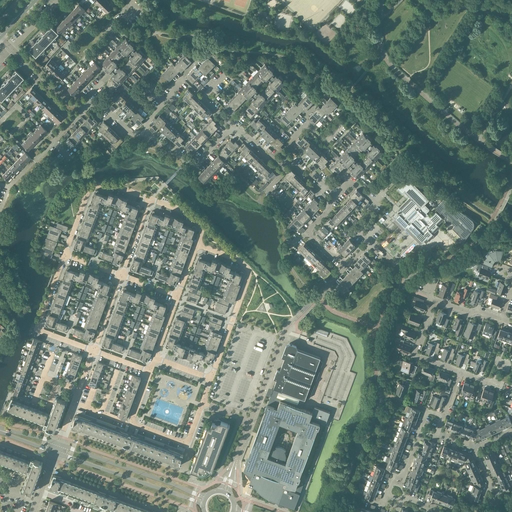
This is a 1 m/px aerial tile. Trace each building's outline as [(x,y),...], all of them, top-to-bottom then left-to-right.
[(104,0),(99,5),(103,9),(109,3),(106,0),(104,0)] [(109,3),(103,9),(107,13),(113,7),(109,3)] [(79,5),(75,9),(81,15),(83,13),(86,15),(87,13),(85,11),(79,5)] [(75,9),(71,13),(80,21),(82,19),(79,17),(81,15),(75,9)] [(71,13),(68,17),(74,23),(76,20),(78,23),(80,21),(71,13)] [(74,23),(68,17),(64,20),(72,29),(74,27),(72,25),(74,23)] [(72,29),(64,20),(60,24),(66,30),(68,28),(71,31),(72,29)] [(66,30),(60,24),(56,28),(62,34),(65,37),(67,35),(64,33),(66,30)] [(40,38),(48,46),(59,34),(51,26),(46,31),(44,29),(42,31),(44,33),(40,38)] [(36,57),(48,46),(40,38),(35,42),(33,40),(31,42),(33,45),(28,49),(36,57)] [(121,51),(125,55),(126,53),(128,55),(130,53),(131,54),(131,55),(130,57),(132,58),(130,60),(133,63),(135,61),(139,65),(146,58),(142,55),(144,53),(140,49),(139,51),(137,49),(135,51),(134,50),(133,49),(135,48),(133,46),(135,44),(131,41),(130,42),(126,39),(119,46),(123,50),(121,51)] [(48,56),(50,58),(60,47),(58,45),(48,56)] [(114,51),(121,58),(125,55),(121,51),(123,50),(119,46),(114,51)] [(114,51),(109,56),(113,60),(115,58),(118,62),(121,58),(114,51)] [(208,58),(215,65),(220,59),(213,52),(208,58)] [(184,55),(181,58),(188,65),(192,62),(190,60),(187,57),(184,55)] [(118,79),(122,83),(129,76),(125,72),(127,70),(124,67),(122,68),(120,67),(118,68),(117,67),(118,65),(116,63),(118,62),(115,58),(113,60),(109,56),(102,63),(106,67),(104,69),(108,72),(109,70),(111,72),(113,70),(114,71),(115,72),(113,74),(115,76),(113,77),(117,80),(118,79)] [(181,58),(177,62),(185,69),(188,65),(181,58)] [(215,65),(208,58),(205,61),(202,58),(198,62),(201,65),(198,68),(203,74),(205,75),(215,65)] [(55,63),(51,59),(45,65),(49,69),(55,63)] [(130,60),(127,63),(134,71),(139,65),(135,61),(133,63),(130,60)] [(94,62),(90,66),(97,72),(100,68),(94,62)] [(177,62),(174,65),(180,70),(180,71),(181,72),(185,69),(177,62)] [(59,67),(55,63),(49,69),(53,73),(59,67)] [(123,67),(124,67),(127,70),(125,72),(129,76),(134,71),(127,63),(123,67)] [(162,74),(170,81),(173,78),(175,80),(179,76),(177,73),(180,71),(180,70),(174,65),(173,63),(162,74)] [(271,84),(269,85),(273,89),(274,87),(278,91),(285,84),(281,80),(283,78),(280,75),(278,77),(276,75),(274,77),(273,76),(273,75),(274,73),(272,71),(274,70),(268,64),(266,65),(265,64),(258,71),(262,75),(261,77),(264,80),(265,78),(267,80),(269,79),(271,80),(269,82),(271,84)] [(90,66),(87,70),(93,76),(97,72),(90,66)] [(196,66),(193,70),(200,77),(203,74),(198,68),(196,66)] [(63,71),(59,67),(53,73),(56,77),(63,71)] [(24,78),(15,70),(11,75),(8,73),(6,75),(9,77),(4,82),(12,90),(24,78)] [(87,70),(83,74),(89,80),(93,76),(87,70)] [(193,70),(190,73),(197,80),(200,77),(193,70)] [(67,74),(63,71),(56,77),(60,81),(67,74)] [(258,71),(253,76),(261,83),(264,80),(261,77),(262,75),(258,71)] [(190,73),(186,77),(193,84),(197,80),(190,73)] [(83,74),(79,78),(85,84),(89,80),(83,74)] [(170,81),(162,74),(157,79),(155,77),(154,79),(158,83),(159,81),(165,86),(170,81)] [(253,76),(248,81),(252,85),(254,84),(257,87),(261,83),(253,76)] [(113,77),(110,81),(117,88),(122,83),(118,79),(117,80),(113,77)] [(85,84),(79,78),(75,81),(82,88),(85,84)] [(82,88),(75,81),(72,85),(78,91),(82,88)] [(117,88),(110,81),(107,84),(110,87),(108,89),(112,93),(117,88)] [(254,101),(253,103),(256,106),(258,104),(262,108),(268,101),(264,97),(266,96),(263,92),(261,94),(259,92),(258,94),(257,93),(256,92),(258,90),(256,88),(257,87),(254,84),(252,85),(248,81),(242,88),(246,92),(244,94),(247,97),(249,96),(251,98),(252,96),(253,97),(254,97),(252,99),(254,101)] [(12,90),(4,82),(0,86),(0,100),(1,102),(12,90)] [(78,91),(72,85),(68,89),(74,95),(78,91)] [(266,89),(273,96),(278,91),(274,87),(273,89),(269,85),(266,89)] [(32,88),(26,94),(24,96),(27,100),(30,98),(36,91),(32,88)] [(242,88),(237,94),(244,101),(247,97),(244,94),(246,92),(242,88)] [(186,102),(194,95),(188,89),(185,93),(187,94),(183,98),(186,102)] [(264,97),(268,101),(273,96),(266,89),(263,92),(266,96),(264,97)] [(13,100),(15,103),(25,92),(23,90),(13,100)] [(33,101),(40,95),(36,91),(30,98),(28,100),(31,103),(33,101)] [(117,104),(124,97),(121,93),(117,97),(115,95),(112,99),(117,104)] [(237,94),(232,99),(236,103),(237,101),(241,104),(244,101),(237,94)] [(33,101),(37,105),(43,99),(40,95),(33,101)] [(194,95),(186,102),(190,105),(197,98),(194,95)] [(309,97),(307,95),(303,98),(311,105),(314,102),(309,97)] [(117,104),(122,109),(125,106),(124,104),(128,100),(124,97),(117,104)] [(197,98),(190,105),(193,108),(200,101),(197,98)] [(303,98),(300,102),(307,109),(311,105),(303,98)] [(336,103),(334,101),(331,98),(327,101),(325,98),(321,103),(323,105),(321,108),(320,108),(326,114),(327,115),(338,105),(336,103)] [(37,105),(41,109),(47,103),(43,99),(37,105)] [(232,99),(228,102),(236,109),(241,104),(237,101),(236,103),(232,99)] [(122,120),(128,114),(129,116),(132,112),(134,114),(138,110),(128,100),(124,104),(125,106),(122,109),(124,110),(119,116),(122,120)] [(193,108),(197,112),(204,105),(200,101),(193,108)] [(236,109),(228,102),(225,106),(226,107),(224,109),(230,115),(236,109)] [(300,102),(297,105),(302,111),(304,113),(307,109),(300,102)] [(41,109),(45,113),(51,107),(47,103),(41,109)] [(256,106),(253,103),(249,106),(257,113),(262,108),(258,104),(256,106)] [(295,103),(290,109),(285,114),(292,121),(295,118),(298,121),(302,116),(299,114),(302,111),(297,105),(295,103)] [(197,112),(200,115),(207,108),(204,105),(197,112)] [(257,113),(249,106),(246,110),(249,113),(248,115),(252,119),(257,113)] [(319,106),(315,110),(323,117),(326,114),(320,108),(321,108),(319,106)] [(45,113),(49,117),(55,110),(51,107),(45,113)] [(207,108),(200,115),(204,119),(206,117),(208,115),(209,117),(210,116),(213,113),(207,108)] [(55,110),(49,117),(47,118),(51,122),(53,120),(59,114),(55,110)] [(129,116),(134,121),(141,113),(138,110),(134,114),(132,112),(129,116)] [(315,110),(312,113),(319,121),(323,117),(315,110)] [(141,113),(134,121),(140,126),(143,122),(141,121),(145,117),(141,113)] [(308,117),(310,119),(313,122),(316,124),(319,121),(312,113),(308,117)] [(53,120),(57,124),(63,118),(59,114),(53,120)] [(280,119),(282,121),(287,126),(292,121),(285,114),(280,119)] [(151,120),(157,125),(164,118),(160,115),(157,119),(155,117),(151,120)] [(89,117),(86,120),(93,128),(98,122),(94,118),(93,120),(89,117)] [(157,125),(162,130),(165,127),(163,125),(167,121),(164,118),(157,125)] [(212,119),(207,124),(214,131),(218,128),(215,124),(216,123),(212,119)] [(251,124),(256,129),(264,122),(260,119),(258,121),(256,122),(254,121),(251,124)] [(86,120),(82,124),(86,127),(84,129),(88,133),(93,128),(86,120)] [(162,141),(167,136),(169,137),(172,134),(174,136),(178,131),(167,121),(163,125),(165,127),(162,130),(164,132),(158,137),(162,141)] [(109,127),(104,122),(101,125),(102,127),(101,128),(99,131),(102,134),(109,127)] [(256,129),(262,134),(265,131),(263,129),(267,125),(264,122),(256,129)] [(82,124),(77,129),(85,136),(88,133),(84,129),(86,127),(82,124)] [(207,124),(202,129),(206,133),(208,132),(211,135),(214,131),(207,124)] [(41,125),(37,129),(43,135),(47,131),(41,125)] [(262,145),(267,140),(269,141),(272,138),(273,140),(277,135),(267,125),(263,129),(265,131),(262,134),(263,136),(258,141),(262,145)] [(102,134),(106,137),(113,130),(109,127),(102,134)] [(37,129),(33,133),(39,139),(43,135),(37,129)] [(77,129),(72,134),(76,137),(77,136),(82,140),(85,136),(77,129)] [(202,129),(199,133),(206,140),(211,135),(208,132),(206,133),(202,129)] [(106,137),(109,141),(116,134),(116,133),(113,130),(106,137)] [(33,133),(31,131),(27,135),(29,137),(35,143),(39,139),(33,133)] [(169,137),(174,142),(181,135),(178,131),(174,136),(172,134),(169,137)] [(116,133),(116,134),(109,141),(113,144),(120,137),(116,133)] [(199,133),(195,136),(199,140),(198,142),(201,145),(206,140),(199,133)] [(367,151),(369,153),(367,154),(371,158),(372,156),(376,160),(383,153),(379,149),(381,147),(378,144),(376,146),(374,144),(372,145),(371,145),(371,144),(372,142),(370,140),(372,138),(369,135),(367,137),(363,133),(356,140),(360,144),(359,146),(362,149),(363,147),(365,149),(367,148),(368,148),(369,149),(367,151)] [(72,134),(69,138),(76,145),(82,140),(77,136),(76,137),(72,134)] [(181,142),(183,140),(185,138),(181,135),(174,142),(179,147),(182,144),(183,144),(181,142)] [(269,141),(274,146),(281,139),(277,135),(273,140),(272,138),(269,141)] [(67,146),(71,150),(76,145),(69,138),(68,136),(66,138),(67,139),(66,141),(69,144),(67,146)] [(195,136),(190,141),(198,148),(201,145),(198,142),(199,140),(195,136)] [(299,138),(296,141),(301,147),(308,139),(304,136),(301,140),(299,138)] [(29,137),(25,141),(32,147),(35,143),(29,137)] [(120,137),(113,144),(116,148),(119,144),(121,142),(123,140),(120,137)] [(281,139),(274,146),(279,151),(282,148),(281,146),(284,142),(281,139)] [(301,147),(306,152),(309,148),(308,147),(312,143),(308,139),(301,147)] [(231,140),(227,144),(234,151),(240,145),(236,141),(234,143),(231,140)] [(360,144),(356,140),(351,145),(358,152),(362,149),(359,146),(360,144)] [(32,147),(25,141),(22,145),(28,151),(32,147)] [(198,148),(190,141),(185,147),(189,151),(191,149),(194,152),(198,148)] [(306,162),(311,157),(313,158),(316,155),(318,157),(322,153),(312,143),(308,147),(309,148),(306,152),(308,153),(303,159),(306,162)] [(227,144),(224,147),(227,150),(225,152),(229,156),(234,151),(227,144)] [(240,154),(244,157),(251,150),(245,145),(242,148),(244,150),(242,152),(240,154)] [(351,145),(346,150),(350,154),(352,153),(355,156),(358,152),(351,145)] [(227,150),(224,147),(219,152),(226,160),(229,156),(225,152),(227,150)] [(21,156),(27,162),(31,158),(25,152),(22,150),(21,152),(23,154),(21,156)] [(251,150),(244,157),(247,161),(254,153),(251,150)] [(354,157),(355,156),(352,153),(350,154),(346,150),(339,157),(343,161),(342,163),(345,166),(347,165),(349,166),(350,165),(351,166),(352,166),(350,168),(352,170),(351,172),(354,175),(356,173),(359,177),(366,170),(362,166),(364,164),(361,161),(359,163),(357,161),(356,163),(355,162),(354,161),(356,159),(354,157)] [(247,161),(251,164),(258,157),(254,153),(247,161)] [(313,158),(318,163),(325,156),(322,153),(318,157),(316,155),(313,158)] [(367,154),(364,158),(371,165),(376,160),(372,156),(371,158),(367,154)] [(15,158),(23,166),(27,162),(21,156),(19,158),(16,156),(15,158)] [(219,156),(215,159),(223,166),(226,163),(219,156)] [(325,156),(318,163),(324,169),(326,166),(327,165),(325,163),(327,162),(329,160),(325,156)] [(251,164),(254,167),(261,160),(258,157),(251,164)] [(339,157),(334,163),(342,170),(345,166),(342,163),(343,161),(339,157)] [(13,164),(20,170),(23,166),(15,158),(13,159),(15,162),(13,164)] [(364,158),(361,161),(364,164),(362,166),(366,170),(371,165),(364,158)] [(215,159),(212,163),(219,170),(223,166),(215,159)] [(265,163),(261,160),(254,167),(257,171),(265,163)] [(209,166),(216,173),(219,170),(212,163),(209,166)] [(257,171),(261,174),(268,167),(265,163),(257,171)] [(342,170),(334,163),(329,168),(333,172),(335,170),(338,173),(342,170)] [(7,165),(16,174),(20,170),(13,164),(11,166),(9,164),(7,165)] [(16,174),(7,165),(6,167),(8,169),(6,172),(12,178),(16,174)] [(209,166),(205,170),(213,177),(216,173),(209,166)] [(261,174),(264,177),(271,170),(268,167),(261,174)] [(285,178),(288,182),(296,174),(290,169),(287,173),(289,174),(285,178)] [(205,170),(202,173),(209,180),(213,177),(205,170)] [(268,181),(270,179),(272,177),(273,179),(277,175),(271,170),(264,177),(268,181)] [(12,178),(6,172),(4,174),(1,171),(0,172),(0,173),(2,176),(8,182),(12,178)] [(209,180),(202,173),(198,177),(206,184),(209,180)] [(288,182),(292,185),(299,178),(296,174),(288,182)] [(292,185),(295,188),(302,181),(299,178),(292,185)] [(295,188),(299,192),(306,184),(302,181),(295,188)] [(259,190),(260,192),(269,184),(267,182),(259,190)] [(309,188),(306,184),(299,192),(302,195),(309,188)] [(306,198),(308,196),(310,195),(311,196),(312,196),(315,193),(309,188),(302,195),(306,198)] [(357,189),(353,193),(361,200),(364,197),(357,189)] [(95,191),(91,202),(92,202),(99,204),(100,200),(106,202),(105,206),(107,206),(108,203),(122,208),(121,212),(123,212),(124,209),(130,211),(128,215),(136,218),(140,208),(140,207),(140,206),(139,206),(138,205),(137,206),(136,206),(136,207),(136,208),(126,204),(128,201),(109,194),(108,197),(98,194),(99,193),(99,192),(99,191),(98,191),(97,190),(96,190),(95,190),(95,191)] [(350,197),(351,198),(352,198),(357,204),(361,200),(353,193),(350,197)] [(405,229),(421,244),(424,241),(426,243),(429,241),(434,237),(434,235),(431,232),(432,231),(434,233),(440,227),(438,225),(444,219),(436,212),(430,217),(427,213),(430,210),(424,204),(418,209),(415,206),(417,205),(416,204),(416,203),(410,197),(400,208),(404,212),(402,213),(400,211),(398,211),(393,216),(395,219),(393,220),(404,231),(405,229)] [(314,198),(309,204),(316,211),(320,207),(317,204),(318,202),(314,198)] [(357,204),(352,198),(351,198),(348,202),(356,209),(359,205),(357,204)] [(445,220),(445,221),(446,222),(446,223),(447,223),(448,224),(449,224),(450,224),(452,224),(452,223),(454,226),(452,229),(464,241),(477,223),(466,215),(465,215),(464,215),(463,214),(462,214),(461,215),(460,215),(458,213),(460,211),(444,199),(435,208),(441,214),(442,213),(446,217),(445,217),(445,218),(445,219),(445,220)] [(356,209),(348,202),(345,205),(352,212),(356,209)] [(309,204),(304,209),(308,213),(310,211),(313,214),(316,211),(309,204)] [(345,205),(342,209),(349,216),(352,212),(345,205)] [(88,210),(98,214),(100,210),(91,206),(89,206),(88,210)] [(304,209),(301,212),(308,220),(313,214),(310,211),(308,213),(304,209)] [(342,209),(338,212),(346,219),(349,216),(342,209)] [(88,210),(86,215),(96,219),(98,214),(88,210)] [(147,223),(148,223),(155,225),(157,221),(162,223),(161,226),(163,227),(165,224),(178,229),(177,232),(179,233),(181,230),(186,232),(185,236),(193,239),(196,229),(196,228),(196,227),(195,226),(194,226),(193,227),(192,227),(192,228),(183,225),(184,221),(165,215),(164,218),(155,215),(155,214),(155,213),(155,212),(154,211),(153,211),(152,211),(151,212),(147,223)] [(301,212),(297,216),(301,220),(300,222),(303,225),(308,220),(301,212)] [(338,212),(335,215),(342,223),(346,219),(338,212)] [(124,219),(135,223),(136,218),(128,215),(126,214),(124,219)] [(84,220),(95,223),(96,219),(86,215),(84,220)] [(335,215),(332,219),(337,224),(337,225),(339,226),(342,223),(335,215)] [(297,216),(292,221),(300,228),(303,225),(300,222),(301,220),(297,216)] [(330,217),(327,221),(334,228),(337,225),(337,224),(332,219),(330,217)] [(123,223),(133,227),(135,223),(124,219),(123,223)] [(95,223),(84,220),(83,224),(93,228),(95,223)] [(300,228),(292,221),(287,226),(291,230),(293,229),(296,232),(300,228)] [(327,221),(323,224),(330,231),(334,228),(327,221)] [(55,231),(60,233),(61,233),(62,230),(66,232),(68,227),(58,223),(56,228),(55,231)] [(121,228),(131,232),(133,227),(123,223),(121,228)] [(83,224),(81,229),(91,233),(93,228),(83,224)] [(323,224),(320,228),(327,235),(330,231),(323,224)] [(50,229),(48,234),(58,238),(60,233),(55,231),(56,228),(51,226),(49,229),(50,229)] [(146,227),(144,231),(154,235),(156,230),(147,227),(146,227)] [(119,233),(129,237),(131,232),(121,228),(119,233)] [(318,233),(321,236),(324,238),(327,235),(320,228),(316,231),(318,233)] [(80,234),(90,237),(91,233),(81,229),(79,233),(80,234)] [(142,236),(153,240),(154,235),(144,231),(142,236)] [(119,233),(117,237),(128,241),(129,237),(119,233)] [(50,244),(56,246),(57,242),(58,238),(48,234),(46,238),(52,240),(50,244)] [(180,240),(191,244),(193,239),(185,236),(182,235),(180,240)] [(141,240),(151,244),(153,240),(142,236),(141,240)] [(86,246),(88,241),(79,238),(78,237),(76,242),(86,246)] [(116,242),(126,246),(128,241),(117,237),(116,242)] [(52,240),(46,238),(45,242),(43,246),(54,250),(56,246),(50,244),(52,240)] [(349,239),(346,242),(353,249),(356,246),(352,242),(349,239)] [(141,240),(139,245),(149,249),(151,244),(141,240)] [(179,244),(189,248),(191,244),(180,240),(179,244)] [(86,246),(76,242),(74,248),(74,249),(74,250),(75,250),(75,251),(76,251),(77,250),(78,250),(78,248),(84,251),(86,246)] [(126,246),(116,242),(114,246),(124,250),(126,246)] [(346,242),(342,246),(350,253),(353,249),(346,242)] [(305,243),(298,250),(302,254),(309,246),(305,243)] [(177,249),(187,253),(189,248),(179,244),(177,249)] [(302,254),(305,257),(312,250),(310,248),(312,246),(311,244),(302,254)] [(137,250),(148,253),(149,249),(139,245),(137,250)] [(54,250),(43,246),(42,251),(41,250),(40,254),(46,256),(47,253),(52,255),(54,250)] [(95,249),(86,246),(84,251),(94,254),(95,249)] [(124,250),(114,246),(112,251),(113,251),(123,255),(124,250)] [(350,253),(342,246),(339,249),(346,257),(350,253)] [(187,253),(177,249),(175,253),(186,257),(187,253)] [(137,255),(146,258),(148,253),(137,250),(135,254),(137,255)] [(305,257),(308,260),(316,253),(312,250),(305,257)] [(483,264),(492,267),(493,263),(495,261),(497,260),(500,260),(504,252),(496,251),(492,253),(492,251),(488,253),(485,256),(487,257),(485,260),(483,264)] [(112,255),(103,252),(101,257),(110,260),(112,255)] [(53,255),(52,255),(47,253),(46,256),(44,261),(54,265),(56,260),(52,258),(53,255)] [(175,253),(174,258),(184,262),(186,257),(175,253)] [(316,253),(308,260),(312,264),(319,256),(316,253)] [(364,254),(361,257),(368,264),(372,261),(370,259),(367,256),(364,254)] [(121,259),(112,255),(110,260),(115,262),(115,263),(115,264),(115,265),(116,265),(116,266),(117,266),(118,266),(118,265),(119,265),(119,264),(121,259)] [(232,282),(240,284),(243,275),(243,274),(243,273),(242,272),(241,272),(240,272),(239,274),(230,270),(231,267),(212,260),(211,264),(202,260),(202,259),(202,258),(202,257),(201,257),(200,256),(199,257),(198,257),(198,258),(194,267),(202,270),(204,267),(209,269),(208,272),(210,273),(212,269),(225,275),(224,278),(227,279),(228,276),(233,278),(232,282)] [(312,264),(315,267),(322,260),(319,256),(312,264)] [(357,261),(365,267),(368,264),(361,257),(357,261)] [(144,262),(135,259),(134,258),(132,263),(143,266),(144,262)] [(184,262),(174,258),(172,263),(182,266),(184,262)] [(315,267),(319,270),(324,265),(326,263),(322,260),(315,267)] [(356,266),(361,271),(362,271),(365,267),(357,261),(354,264),(356,266)] [(143,266),(132,263),(130,269),(130,270),(131,271),(132,271),(133,271),(134,271),(134,270),(134,269),(141,271),(143,266)] [(170,267),(181,271),(182,266),(172,263),(170,267)] [(486,270),(486,269),(487,266),(479,263),(477,268),(479,269),(478,271),(478,272),(479,272),(478,276),(487,279),(490,271),(486,270)] [(317,272),(321,275),(328,268),(324,265),(319,270),(317,272)] [(152,270),(143,266),(141,271),(150,275),(152,270)] [(356,266),(353,269),(350,266),(346,271),(349,273),(346,276),(353,283),(363,273),(362,271),(361,271),(356,266)] [(67,268),(63,278),(64,279),(70,281),(71,281),(72,277),(78,279),(76,282),(79,283),(80,280),(94,285),(92,288),(95,289),(96,286),(102,288),(100,292),(108,295),(112,285),(112,284),(112,283),(111,283),(111,282),(110,282),(109,282),(108,283),(107,284),(98,281),(99,277),(81,270),(79,274),(70,270),(70,269),(70,268),(70,267),(69,267),(68,267),(67,267),(67,268)] [(181,271),(170,267),(169,272),(170,272),(179,275),(181,271)] [(193,272),(203,276),(205,272),(202,271),(202,270),(194,267),(193,272)] [(328,268),(321,275),(324,279),(331,272),(328,268)] [(191,277),(201,281),(203,276),(193,272),(191,277)] [(168,276),(159,273),(157,278),(167,281),(168,276)] [(178,279),(168,276),(167,281),(172,283),(171,284),(171,285),(172,286),(173,287),(174,287),(174,286),(175,286),(175,285),(178,279)] [(353,283),(346,276),(343,279),(340,277),(336,281),(339,283),(336,287),(339,290),(343,294),(353,283)] [(189,282),(200,285),(201,281),(191,277),(189,282)] [(228,285),(238,289),(240,284),(232,282),(229,281),(228,285)] [(498,281),(496,287),(499,288),(497,292),(504,294),(507,285),(500,282),(500,283),(498,281)] [(59,287),(70,291),(71,286),(62,283),(61,282),(59,287)] [(188,286),(191,287),(198,290),(200,285),(189,282),(188,286)] [(439,295),(447,298),(449,291),(453,292),(455,284),(452,283),(450,287),(443,284),(439,295)] [(226,290),(236,294),(238,289),(228,285),(226,290)] [(70,291),(59,287),(58,292),(68,295),(70,291)] [(123,289),(119,299),(120,300),(120,299),(127,302),(128,298),(134,300),(133,303),(135,304),(136,300),(150,305),(149,309),(151,310),(152,306),(158,309),(156,313),(164,315),(168,306),(168,305),(168,304),(167,303),(166,303),(165,303),(164,304),(164,305),(154,301),(156,298),(137,291),(136,295),(126,291),(127,290),(127,289),(126,288),(125,288),(125,287),(124,287),(124,288),(123,288),(123,289)] [(188,293),(200,297),(200,296),(200,295),(202,291),(198,290),(191,287),(189,292),(189,291),(188,293)] [(463,297),(466,298),(469,290),(465,288),(463,294),(457,291),(454,300),(461,303),(463,297)] [(224,295),(235,298),(236,294),(226,290),(224,295)] [(343,294),(339,290),(337,292),(345,299),(347,297),(343,294)] [(96,295),(106,299),(108,295),(100,292),(98,291),(96,295)] [(477,302),(478,303),(481,293),(474,291),(471,300),(475,302),(475,303),(477,302)] [(58,292),(56,296),(66,300),(68,295),(58,292)] [(200,297),(188,293),(188,295),(186,300),(197,304),(198,299),(199,299),(200,297)] [(493,299),(490,305),(499,309),(501,302),(496,300),(498,297),(490,294),(489,298),(493,299)] [(106,299),(96,295),(94,300),(105,304),(106,299)] [(222,299),(229,302),(233,303),(235,298),(224,295),(223,299),(222,299)] [(56,296),(54,301),(65,305),(66,300),(56,296)] [(222,299),(223,299),(219,297),(218,302),(217,302),(216,304),(228,308),(229,306),(228,306),(229,302),(222,299)] [(94,300),(92,305),(103,308),(105,304),(94,300)] [(416,300),(413,308),(423,312),(426,304),(416,300)] [(53,305),(63,309),(65,305),(54,301),(53,305)] [(128,307),(119,304),(117,303),(116,308),(126,312),(128,307)] [(228,308),(216,304),(216,305),(216,306),(214,310),(225,314),(227,310),(228,308)] [(51,310),(52,310),(61,314),(63,309),(53,305),(51,310)] [(92,305),(91,309),(101,313),(103,308),(92,305)] [(182,311),(181,312),(193,317),(193,315),(194,310),(184,306),(182,311)] [(114,312),(124,316),(126,312),(116,308),(114,312)] [(89,314),(99,318),(101,313),(91,309),(89,314)] [(445,319),(447,314),(440,311),(436,322),(443,324),(445,325),(444,326),(447,327),(450,320),(447,319),(446,319),(445,319)] [(124,316),(114,312),(112,317),(123,321),(124,316)] [(152,316),(163,320),(164,315),(156,313),(154,312),(152,316)] [(181,314),(179,318),(179,319),(186,321),(186,322),(190,323),(191,318),(192,318),(193,317),(181,312),(180,314),(181,314)] [(58,322),(60,318),(51,314),(49,314),(48,319),(58,322)] [(99,318),(89,314),(87,318),(98,322),(99,318)] [(411,314),(408,322),(418,326),(421,318),(411,314)] [(152,316),(151,321),(161,325),(163,320),(152,316)] [(209,323),(221,327),(221,325),(223,320),(212,316),(210,321),(209,323)] [(110,322),(121,325),(123,321),(112,317),(110,322)] [(176,317),(174,322),(185,326),(186,321),(179,319),(179,318),(176,317)] [(457,329),(455,333),(460,335),(463,327),(460,326),(462,320),(456,317),(453,327),(457,329)] [(87,318),(86,323),(96,327),(98,322),(87,318)] [(56,327),(58,322),(48,319),(46,324),(45,325),(46,326),(46,327),(47,327),(48,327),(49,327),(49,326),(50,325),(56,327)] [(149,325),(159,329),(161,325),(151,321),(149,325)] [(58,322),(56,327),(65,331),(67,326),(58,322)] [(110,322),(109,326),(119,330),(121,325),(110,322)] [(174,322),(173,327),(183,331),(185,326),(174,322)] [(465,334),(473,337),(476,329),(480,331),(482,325),(478,323),(477,325),(469,322),(465,334)] [(96,327),(86,323),(84,327),(85,328),(94,331),(96,327)] [(211,330),(218,333),(220,329),(221,327),(209,323),(209,325),(207,329),(211,331),(211,330)] [(486,323),(482,333),(491,336),(490,337),(495,339),(498,331),(495,330),(495,331),(493,330),(495,326),(486,323)] [(403,337),(413,340),(416,333),(408,330),(409,327),(403,324),(401,330),(405,332),(403,337)] [(147,330),(158,334),(159,329),(149,325),(147,330)] [(108,331),(118,335),(119,330),(109,326),(107,331),(108,331)] [(173,327),(171,331),(181,335),(183,331),(173,327)] [(84,332),(75,328),(73,333),(82,337),(84,332)] [(497,337),(503,339),(506,330),(504,329),(503,330),(500,329),(497,337)] [(145,335),(156,338),(158,334),(147,330),(145,335)] [(211,330),(211,331),(209,335),(220,339),(221,334),(218,333),(211,330)] [(503,339),(508,341),(511,333),(508,332),(508,331),(506,330),(503,339)] [(181,335),(171,331),(169,336),(180,340),(181,335)] [(93,335),(84,332),(82,337),(87,339),(87,340),(87,341),(87,342),(88,342),(89,342),(90,342),(91,341),(93,335)] [(104,339),(114,343),(116,339),(107,335),(106,335),(104,339)] [(144,339),(154,343),(156,338),(145,335),(144,339)] [(208,339),(218,343),(220,339),(209,335),(208,339)] [(396,338),(395,341),(398,342),(395,350),(408,354),(411,346),(403,344),(404,341),(396,338)] [(114,343),(104,339),(102,345),(102,346),(102,347),(103,348),(104,348),(105,348),(105,347),(106,347),(106,346),(112,348),(113,348),(114,343)] [(142,344),(152,348),(154,343),(144,339),(142,344)] [(206,344),(216,348),(218,343),(208,339),(206,344)] [(176,349),(178,344),(168,340),(166,346),(165,346),(166,347),(166,348),(167,348),(168,349),(168,348),(169,348),(170,347),(170,346),(176,349)] [(181,345),(178,344),(176,349),(179,350),(177,356),(182,358),(183,356),(191,359),(190,361),(195,363),(198,357),(201,358),(203,353),(200,352),(201,348),(199,347),(197,351),(184,346),(185,342),(182,341),(181,345)] [(272,391),(242,470),(247,472),(246,473),(251,479),(248,486),(255,489),(265,497),(294,509),(303,484),(298,482),(319,424),(325,425),(330,412),(315,407),(313,412),(301,408),(303,403),(304,399),(305,399),(306,397),(310,398),(323,362),(320,360),(321,357),(295,348),(296,344),(289,342),(286,344),(282,355),(285,357),(280,370),(277,369),(276,374),(274,379),(277,379),(273,387),(272,391)] [(433,345),(429,343),(426,353),(432,355),(434,351),(435,351),(435,353),(438,354),(440,348),(438,347),(440,344),(434,342),(433,345)] [(123,346),(114,343),(113,348),(112,348),(112,349),(113,350),(116,351),(117,350),(122,351),(123,346)] [(152,348),(142,344),(140,348),(141,348),(141,349),(151,352),(152,348)] [(205,349),(214,353),(216,348),(206,344),(204,349),(205,349)] [(441,358),(447,360),(448,356),(449,357),(449,358),(452,359),(455,353),(453,353),(455,349),(449,347),(448,350),(444,349),(441,358)] [(138,358),(140,353),(131,349),(129,354),(138,358)] [(149,356),(140,353),(138,358),(143,359),(143,361),(143,362),(144,362),(144,363),(145,363),(146,363),(147,362),(149,356)] [(204,353),(203,353),(201,358),(207,360),(207,361),(207,362),(207,363),(208,364),(209,364),(210,364),(210,363),(211,363),(213,357),(204,353)] [(463,356),(459,354),(456,363),(462,366),(463,362),(464,362),(464,364),(467,365),(469,359),(468,358),(469,355),(464,353),(463,356)] [(470,366),(474,367),(473,370),(479,372),(481,368),(482,369),(482,370),(485,371),(488,362),(482,359),(480,362),(477,361),(476,362),(472,361),(470,366)] [(413,365),(413,363),(401,361),(403,361),(401,370),(411,372),(411,373),(414,374),(417,366),(413,365)] [(428,379),(433,381),(435,375),(432,374),(434,369),(424,366),(421,373),(429,376),(428,379)] [(440,372),(437,379),(446,382),(448,383),(448,385),(451,386),(453,380),(450,379),(448,378),(449,375),(440,372)] [(406,381),(405,386),(399,383),(399,384),(400,384),(396,393),(404,396),(404,395),(406,389),(409,390),(412,383),(406,381)] [(461,393),(466,395),(470,383),(465,381),(462,389),(459,388),(457,394),(460,395),(461,393)] [(470,383),(466,395),(471,397),(470,399),(472,400),(475,394),(472,393),(475,385),(470,383)] [(414,398),(420,401),(421,398),(425,400),(429,390),(422,388),(421,391),(417,389),(414,398)] [(478,395),(475,401),(479,402),(480,400),(485,402),(489,390),(484,388),(481,396),(478,395)] [(495,392),(489,390),(485,402),(490,404),(489,406),(492,407),(494,401),(492,400),(495,392)] [(440,394),(439,397),(435,396),(432,405),(438,407),(439,405),(444,406),(447,397),(440,394)] [(11,401),(8,409),(45,423),(43,426),(44,427),(44,428),(45,428),(46,428),(46,427),(55,431),(66,401),(57,398),(51,415),(13,401),(13,400),(13,399),(13,398),(12,397),(12,398),(11,398),(10,398),(10,399),(10,400),(11,400),(11,401)] [(420,410),(412,407),(412,408),(409,407),(407,412),(410,413),(418,416),(420,410)] [(410,413),(408,418),(416,421),(418,416),(410,413)] [(75,418),(72,427),(80,430),(80,428),(125,444),(172,462),(171,463),(179,466),(182,458),(183,458),(184,458),(184,457),(184,456),(183,455),(168,449),(167,451),(139,440),(140,439),(131,436),(131,437),(128,436),(128,435),(120,431),(119,433),(91,422),(92,421),(76,415),(76,416),(75,416),(74,416),(74,417),(75,418)] [(403,422),(406,423),(414,426),(416,421),(408,418),(405,417),(403,422)] [(96,421),(116,429),(117,427),(97,419),(96,421)] [(500,419),(498,420),(502,429),(505,427),(506,428),(507,428),(508,428),(504,419),(501,420),(500,419)] [(452,430),(456,432),(459,424),(450,420),(448,427),(451,428),(450,431),(451,431),(452,431),(452,430)] [(496,422),(493,423),(497,432),(498,432),(499,431),(499,430),(502,429),(498,420),(496,421),(496,422)] [(211,428),(207,426),(191,471),(199,474),(198,477),(200,478),(201,478),(203,478),(205,477),(207,477),(208,475),(210,474),(210,473),(211,471),(212,472),(230,425),(221,422),(221,423),(220,423),(219,423),(217,424),(217,425),(212,423),(211,428)] [(401,427),(404,428),(410,430),(409,430),(412,431),(414,426),(406,423),(403,422),(401,427)] [(490,424),(487,425),(491,434),(495,432),(495,433),(496,433),(497,432),(493,423),(490,425),(490,424)] [(459,434),(461,435),(464,426),(459,424),(456,432),(459,433),(459,434)] [(486,427),(483,428),(487,437),(488,437),(488,436),(488,435),(491,434),(487,425),(485,426),(486,427)] [(463,434),(466,436),(469,428),(464,426),(461,435),(462,435),(463,435),(463,434)] [(401,427),(399,432),(408,435),(409,430),(410,430),(404,428),(401,427)] [(470,438),(476,441),(476,434),(474,433),(475,430),(469,428),(466,436),(470,437),(470,438)] [(476,434),(476,441),(481,439),(482,440),(487,437),(483,428),(480,429),(479,428),(477,430),(478,433),(476,434)] [(399,432),(398,437),(406,440),(408,435),(399,432)] [(145,437),(144,439),(164,446),(165,444),(145,437)] [(398,437),(396,442),(404,445),(406,440),(398,437)] [(425,445),(424,448),(432,451),(435,443),(429,441),(428,444),(425,442),(424,444),(425,445)] [(396,442),(394,447),(402,450),(404,445),(396,442)] [(444,457),(446,458),(449,448),(446,447),(446,446),(444,445),(441,454),(444,456),(444,457)] [(394,447),(392,452),(400,455),(402,450),(394,447)] [(421,452),(421,453),(427,456),(430,457),(432,451),(424,448),(422,452),(421,452)] [(449,457),(452,458),(455,449),(454,449),(453,449),(453,450),(449,448),(446,458),(448,458),(449,457)] [(454,461),(457,462),(460,452),(457,451),(456,450),(455,449),(452,458),(455,460),(454,461)] [(485,456),(486,459),(495,455),(494,453),(493,454),(492,450),(483,455),(483,456),(484,456),(485,456)] [(0,460),(30,472),(23,490),(32,493),(43,463),(34,460),(35,459),(34,458),(33,458),(32,458),(32,459),(31,459),(30,462),(0,451),(0,460)] [(392,452),(390,457),(398,461),(399,458),(401,459),(403,458),(403,457),(400,455),(392,452)] [(418,455),(417,458),(426,462),(427,459),(426,459),(427,456),(421,453),(418,452),(417,454),(418,455)] [(464,459),(466,460),(471,455),(465,453),(464,453),(464,454),(460,452),(457,462),(459,462),(460,461),(463,463),(464,459)] [(465,467),(467,469),(475,465),(471,455),(466,460),(467,462),(465,463),(467,466),(465,467)] [(487,464),(488,465),(497,461),(495,458),(496,458),(495,455),(486,459),(488,463),(487,463),(487,464)] [(390,457),(388,463),(396,466),(398,461),(390,457)] [(414,462),(414,463),(423,467),(424,464),(425,464),(426,462),(417,458),(416,462),(415,462),(414,462)] [(489,466),(491,470),(500,466),(502,465),(499,460),(497,461),(488,465),(488,466),(489,467),(489,466)] [(396,466),(388,463),(386,468),(394,471),(396,466)] [(414,465),(413,469),(422,472),(423,470),(422,470),(423,467),(414,463),(413,464),(414,465)] [(469,471),(470,473),(478,470),(475,465),(467,469),(468,471),(469,471)] [(385,469),(376,466),(374,471),(383,474),(385,469)] [(492,476),(495,475),(495,474),(501,471),(500,468),(501,468),(500,466),(491,470),(493,473),(492,473),(492,474),(492,476)] [(410,473),(410,474),(419,477),(420,474),(421,475),(422,472),(413,469),(412,472),(411,472),(410,473)] [(470,477),(471,479),(480,475),(478,470),(470,473),(471,476),(470,477)] [(497,476),(499,479),(506,475),(504,470),(501,471),(495,474),(495,475),(496,476),(497,476)] [(381,479),(383,474),(374,471),(373,476),(381,479)] [(410,476),(409,480),(418,483),(419,481),(418,480),(419,477),(410,474),(409,475),(410,476)] [(50,486),(58,489),(58,488),(123,511),(154,511),(153,511),(152,511),(149,511),(117,500),(117,498),(98,491),(97,492),(61,479),(62,478),(54,475),(53,475),(52,476),(52,477),(52,478),(53,478),(50,486)] [(476,483),(477,485),(485,484),(480,475),(471,479),(472,481),(473,481),(475,483),(476,483)] [(499,484),(500,485),(509,481),(506,475),(499,479),(500,482),(500,483),(499,484)] [(373,476),(371,481),(379,484),(381,479),(373,476)] [(418,483),(409,480),(408,483),(407,483),(406,484),(406,485),(409,486),(408,489),(417,492),(420,484),(418,483)] [(371,481),(369,487),(377,490),(379,484),(371,481)] [(511,487),(509,481),(500,485),(500,486),(501,486),(502,486),(503,490),(505,489),(507,492),(511,489),(511,487)] [(473,486),(471,491),(480,494),(481,491),(482,491),(485,484),(477,485),(477,487),(473,486)] [(369,487),(367,492),(375,495),(377,490),(369,487)] [(432,500),(436,501),(439,492),(437,491),(437,492),(430,490),(428,496),(431,497),(430,500),(431,501),(432,500)] [(480,494),(471,491),(468,500),(474,502),(475,499),(479,500),(479,499),(479,498),(478,498),(480,494)] [(375,495),(367,492),(365,497),(373,500),(375,495)] [(440,504),(441,504),(444,495),(441,494),(442,493),(439,492),(436,501),(439,502),(439,503),(440,504)] [(443,504),(447,505),(450,496),(448,495),(447,496),(444,495),(441,504),(442,505),(443,504)] [(450,496),(447,505),(450,506),(450,507),(450,508),(452,508),(455,499),(452,498),(452,497),(450,496)]
